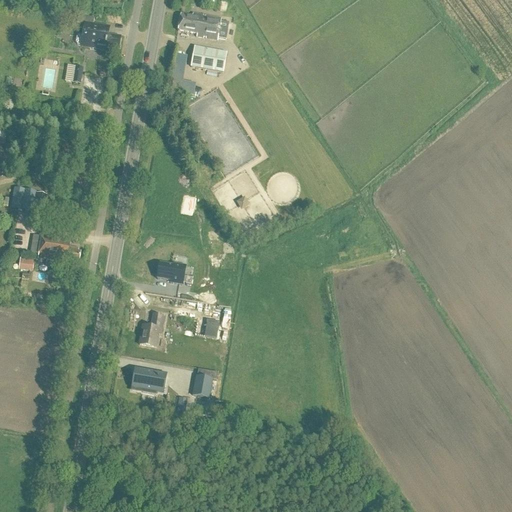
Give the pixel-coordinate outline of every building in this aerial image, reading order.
[(226,14),(228,3),(219,2),(217,12),(226,14)] [(196,39),(217,43),(221,20),(193,15),(192,18),(181,16),(178,33),(197,36),(196,39)] [(81,48),(118,54),(120,40),(108,37),(109,29),(90,26),(91,20),(81,18),(80,25),(85,26),(83,36),(79,36),(76,38),(75,44),(77,46),(81,47),(81,48)] [(249,59),(257,56),(249,33),(240,36),(249,59)] [(191,69),(223,75),(226,54),(194,49),(191,69)] [(291,50),(280,54),(284,62),(294,58),(291,50)] [(178,84),(187,85),(188,65),(179,64),(178,84)] [(106,79),(107,78),(107,77),(107,76),(107,75),(107,74),(106,73),(105,72),(104,72),(103,72),(102,72),(101,72),(101,73),(100,73),(100,74),(99,75),(99,76),(99,77),(99,78),(100,79),(101,79),(101,80),(102,80),(103,80),(104,80),(105,80),(106,79)] [(14,190),(11,210),(21,212),(22,209),(25,194),(25,192),(14,190)] [(22,209),(21,212),(33,214),(36,194),(25,192),(25,194),(22,209)] [(48,198),(36,196),(32,220),(43,222),(48,198)] [(38,260),(79,267),(81,254),(78,254),(79,251),(69,249),(70,241),(43,236),(38,260)] [(20,272),(32,273),(33,262),(22,261),(20,272)] [(159,265),(156,281),(173,284),(173,286),(181,287),(184,270),(159,265)] [(58,268),(57,276),(61,277),(65,277),(66,269),(58,268)] [(251,294),(301,302),(305,276),(255,269),(251,294)] [(274,317),(276,301),(226,295),(224,308),(216,307),(214,323),(270,330),(272,316),(274,317)] [(140,347),(156,350),(158,336),(161,337),(165,318),(153,316),(151,330),(143,328),(140,347)] [(207,322),(204,339),(216,341),(219,324),(207,322)] [(262,371),(266,351),(233,343),(228,363),(262,371)] [(272,373),(291,369),(287,345),(268,348),(272,373)] [(200,348),(200,356),(208,356),(208,348),(200,348)] [(135,371),(132,388),(143,390),(142,394),(155,396),(156,393),(162,394),(165,377),(135,371)] [(196,379),(193,398),(208,401),(212,381),(196,379)] [(225,403),(274,410),(277,386),(229,379),(225,403)] [(194,404),(192,415),(213,418),(214,406),(194,404)]
